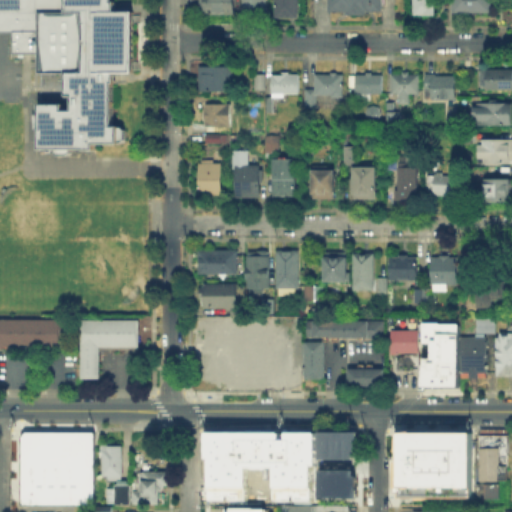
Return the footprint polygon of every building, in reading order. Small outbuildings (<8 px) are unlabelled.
[(112,0),(112,10),(131,10),(131,71),(113,71),(113,82),(111,81),(111,124),(117,124),(117,125),(121,125),(124,129),(124,138),(121,141),(117,141),(117,143),(94,143),(94,149),(83,149),(82,148),(70,148),(70,151),(67,154),(55,154),(53,151),(53,148),(38,148),(38,102),(62,102),(62,108),(70,108),(70,94),(64,94),(64,72),(37,72),(37,53),(12,53),(12,31),(0,31),(0,0),(112,0)] [(237,0),(237,16),(201,16),(201,0),(237,0)] [(246,0),(268,0),(268,16),(246,16),(246,0)] [(278,18),(278,0),(300,0),(300,18),(278,18)] [(384,0),(384,12),(369,12),(369,17),(347,17),(347,12),(328,12),(328,0),(384,0)] [(437,0),(437,17),(415,17),(415,0),(437,0)] [(493,0),(493,14),(455,14),(455,0),(493,0)] [(200,90),(200,68),(235,68),(235,90),(200,90)] [(511,71),(511,89),(481,89),(482,71),(511,71)] [(310,86),(316,86),(316,74),(343,75),(343,97),(320,97),(320,109),(310,109),(310,86)] [(258,75),(267,75),(266,91),(258,91),(258,75)] [(301,75),(301,97),(276,97),(276,75),(301,75)] [(394,93),(394,75),(422,75),(422,95),(415,95),(415,104),(398,104),(399,93),(394,93)] [(383,76),(383,95),(358,94),(359,76),(383,76)] [(430,77),(456,77),(456,100),(429,100),(430,77)] [(267,113),(267,98),(275,98),(275,113),(267,113)] [(479,104),(488,104),(488,98),(502,98),(502,104),(511,104),(511,127),(479,127),(479,104)] [(227,99),(227,105),(232,105),(232,126),(206,126),(206,105),(211,105),(211,99),(227,99)] [(388,131),(388,112),(401,112),(401,131),(388,131)] [(447,127),(447,116),(456,116),(456,127),(447,127)] [(205,141),(205,133),(226,133),(226,142),(205,141)] [(462,144),(462,135),(476,135),(476,144),(462,144)] [(267,154),(267,136),(281,136),(281,154),(267,154)] [(511,141),(511,163),(482,163),(482,141),(511,141)] [(418,159),(418,197),(401,197),(401,159),(418,159)] [(297,161),(296,199),(274,199),(274,161),(297,161)] [(200,196),(200,163),(223,163),(223,196),(200,196)] [(233,194),(233,166),(262,166),(262,194),(233,194)] [(314,196),(314,166),(335,166),(335,196),(314,196)] [(354,198),(355,166),(378,167),(378,198),(354,198)] [(428,177),(456,177),(456,195),(428,195),(428,177)] [(511,203),(486,203),(486,179),(511,179),(511,203)] [(235,248),(235,273),(196,273),(196,248),(235,248)] [(266,249),(266,254),(267,254),(267,287),(261,287),(261,291),(248,291),(248,286),(245,286),(245,278),(243,278),(243,265),(245,265),(245,254),(246,254),(246,249),(266,249)] [(292,285),(292,294),(277,293),(277,285),(273,285),(273,249),(297,249),(297,285),(292,285)] [(345,270),(348,270),(348,280),(321,280),(321,255),(323,255),(323,250),(344,250),(344,255),(345,255),(345,270)] [(372,251),(372,288),(351,288),(351,251),(372,251)] [(388,278),(388,255),(397,255),(397,253),(406,253),(406,255),(416,255),(416,278),(388,278)] [(430,283),(430,255),(438,255),(438,254),(448,254),(448,255),(456,255),(456,284),(445,284),(445,289),(432,289),(432,283),(430,283)] [(469,288),(459,288),(459,262),(469,262),(469,288)] [(376,290),(376,276),(386,276),(386,290),(376,290)] [(492,306),(474,306),(474,280),(499,280),(499,294),(492,294),(492,306)] [(235,282),(235,304),(201,304),(201,295),(196,295),(196,285),(202,285),(202,282),(235,282)] [(302,298),(302,284),(321,284),(321,298),(302,298)] [(413,301),(413,287),(421,287),(421,301),(413,301)] [(421,287),(429,287),(429,301),(421,301),(421,287)] [(197,342),(227,342),(227,315),(197,316),(197,342)] [(233,377),(262,376),(261,316),(232,317),(233,377)] [(474,331),(493,332),(494,317),(475,316),(474,331)] [(0,318),(58,318),(58,345),(0,344),(0,318)] [(99,376),(79,376),(79,318),(137,318),(137,346),(99,346),(99,376)] [(305,337),(305,318),(382,318),(382,337),(305,337)] [(422,385),(458,385),(458,322),(422,322),(422,342),(431,342),(431,357),(422,357),(422,385)] [(395,353),(390,353),(390,328),(418,328),(418,353),(395,353)] [(511,375),(511,331),(495,331),(495,375),(511,375)] [(460,370),(467,370),(468,377),(485,377),(484,335),(459,336),(460,370)] [(302,377),(302,340),(323,340),(323,377),(302,377)] [(266,378),(289,378),(290,347),(266,347),(266,378)] [(202,352),(202,381),(228,381),(228,351),(202,352)] [(418,353),(418,370),(395,370),(395,353),(418,353)] [(383,367),(383,385),(346,385),(346,367),(383,367)] [(478,438),(478,427),(506,428),(506,479),(478,479),(478,438)] [(20,434),(24,430),(93,430),(93,503),(20,503),(20,434)] [(318,430),(318,458),(355,458),(355,430),(318,430)] [(470,438),(471,497),(398,497),(397,431),(470,431),(470,438)] [(210,433),(210,497),(314,496),(314,433),(210,433)] [(100,474),(100,451),(99,451),(99,443),(106,443),(106,444),(121,444),(121,474),(120,474),(120,477),(114,477),(114,478),(106,478),(106,474),(100,474)] [(170,469),(170,485),(158,485),(159,492),(160,492),(160,502),(131,502),(131,489),(138,489),(138,470),(170,469)] [(318,469),(318,496),(355,496),(355,469),(318,469)] [(128,503),(113,503),(113,501),(105,501),(105,486),(113,486),(113,482),(115,482),(115,478),(127,478),(127,483),(128,483),(128,503)] [(483,497),(483,482),(498,482),(498,497),(483,497)] [(310,511),(311,504),(280,503),(280,511),(310,511)]
